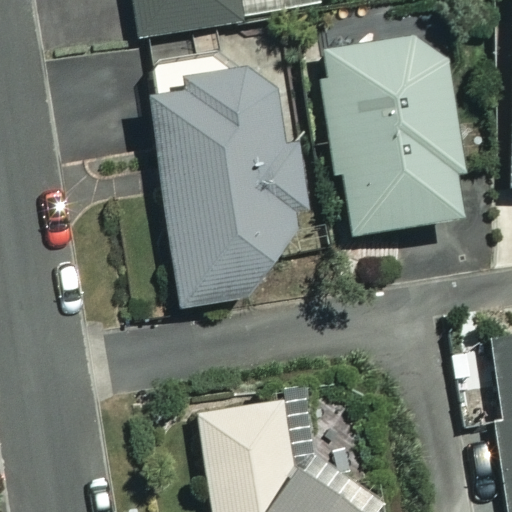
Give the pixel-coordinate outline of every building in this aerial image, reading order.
[(309,0),(124,0),(131,37),(311,6),(309,0)] [(455,215),(423,34),(309,54),(342,236),(455,215)] [(301,286),(265,69),(135,91),(171,308),(301,286)] [(511,511),(511,336),(481,339),(498,511),(511,511)] [(368,511),(351,391),(190,414),(204,511),(368,511)]
